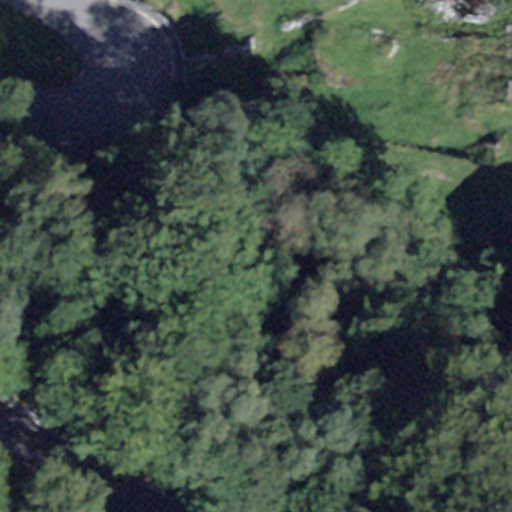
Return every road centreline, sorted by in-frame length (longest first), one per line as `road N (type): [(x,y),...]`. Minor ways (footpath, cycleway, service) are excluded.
road 1 (unclassified): [(0,108),(53,119),(116,107),(128,81),(119,47),(61,0)]
road 2 (unclassified): [(143,511),(0,430)]
